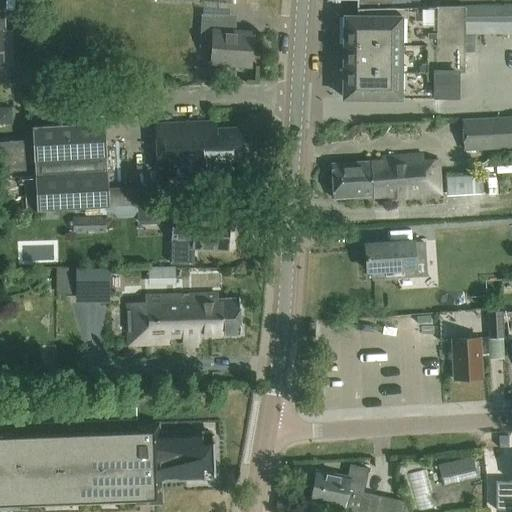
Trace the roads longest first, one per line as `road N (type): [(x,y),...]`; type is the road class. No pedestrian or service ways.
road 1 (tertiary): [(266,433),(285,289),(301,0)]
road 2 (residential): [(511,420),(266,433)]
